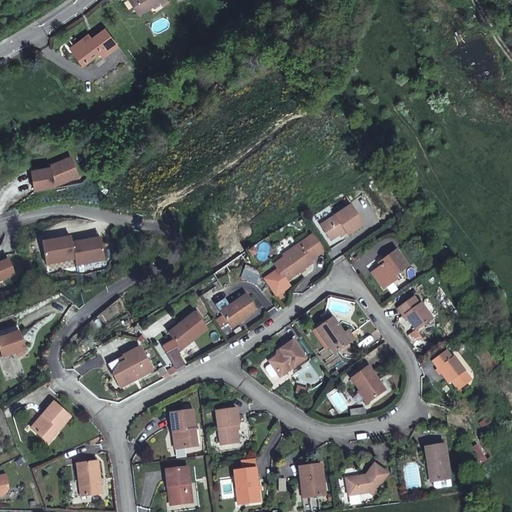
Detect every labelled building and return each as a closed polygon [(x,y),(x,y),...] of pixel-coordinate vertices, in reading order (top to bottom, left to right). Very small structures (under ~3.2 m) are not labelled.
[(166,0),(137,0),(140,3),(136,6),(144,17),(154,9),(163,3),(166,0)] [(166,7),(163,3),(154,9),(157,13),(166,7)] [(120,48),(107,31),(100,37),(101,39),(96,43),(94,42),(91,37),(81,46),(83,49),(76,55),(86,68),(103,55),(107,59),(120,48)] [(74,52),(76,55),(83,49),(81,46),(74,52)] [(166,78),(161,72),(148,82),(153,88),(166,78)] [(65,154),(48,161),(45,162),(45,164),(46,164),(46,166),(50,165),(49,164),(66,156),(65,154)] [(66,156),(49,164),(50,165),(46,166),(46,164),(25,168),(29,188),(49,184),(74,174),(66,156)] [(329,241),(344,232),(347,236),(363,226),(349,206),(319,225),(329,241)] [(313,235),(305,240),(317,257),(324,251),(313,235)] [(51,242),(38,245),(41,264),(71,258),(68,245),(67,242),(66,236),(51,239),(51,242)] [(83,242),(68,245),(71,258),(72,264),(101,258),(96,236),(83,239),(83,242)] [(305,240),(299,244),(301,247),(285,258),(275,265),(286,281),(312,263),(310,261),(317,257),(305,240)] [(301,247),(299,244),(283,255),(285,258),(301,247)] [(394,277),(407,269),(395,251),(381,260),(384,263),(370,273),(382,290),(396,281),(394,277)] [(0,275),(11,271),(4,256),(0,258),(0,275)] [(223,318),(230,328),(256,311),(245,295),(228,306),(226,307),(219,312),(223,318)] [(215,305),(219,312),(226,307),(228,306),(223,299),(215,305)] [(399,308),(407,320),(415,332),(428,323),(430,322),(420,306),(418,308),(412,299),(399,308)] [(404,322),(407,320),(399,308),(397,310),(404,322)] [(195,315),(170,335),(182,350),(207,330),(195,315)] [(344,334),(333,319),(316,331),(334,355),(347,345),(341,336),(344,334)] [(15,326),(0,331),(0,358),(15,353),(21,351),(23,350),(15,326)] [(292,342),(279,351),(281,354),(277,356),(268,363),(270,366),(266,369),(265,371),(270,379),(273,379),(278,376),(279,378),(305,359),(292,342)] [(128,366),(113,374),(118,384),(120,387),(152,371),(149,364),(140,347),(123,356),(128,366)] [(449,358),(444,351),(430,362),(448,384),(463,371),(451,356),(449,358)] [(107,364),(113,374),(128,366),(123,356),(107,364)] [(384,392),(367,368),(350,380),(367,403),(384,392)] [(307,397),(308,390),(297,388),(296,395),(307,397)] [(46,418),(35,431),(38,434),(48,442),(71,418),(68,415),(55,403),(44,416),(46,418)] [(214,414),(218,446),(236,444),(234,428),(238,427),(235,411),(214,414)] [(168,415),(170,432),(173,432),(175,445),(180,449),(195,447),(190,412),(168,415)] [(32,429),(35,431),(46,418),(44,416),(32,429)] [(173,432),(170,432),(173,450),(180,449),(175,445),(173,432)] [(477,464),(485,459),(476,444),(467,449),(477,464)] [(447,489),(446,482),(443,448),(423,450),(425,466),(427,465),(429,484),(430,484),(431,489),(433,491),(447,489)] [(101,494),(96,461),(75,464),(80,497),(101,494)] [(239,464),(241,472),(253,471),(251,462),(239,464)] [(370,497),(386,474),(373,465),(363,478),(363,479),(361,479),(359,479),(358,478),(344,480),(346,497),(366,495),(370,497)] [(323,496),(319,466),(297,468),(301,499),(323,496)] [(191,503),(186,469),(165,471),(167,487),(170,487),(172,505),(191,503)] [(232,474),(236,499),(241,498),(243,506),(258,503),(254,471),(241,472),(232,474)] [(0,476),(0,496),(4,496),(9,488),(6,476),(0,476)]
